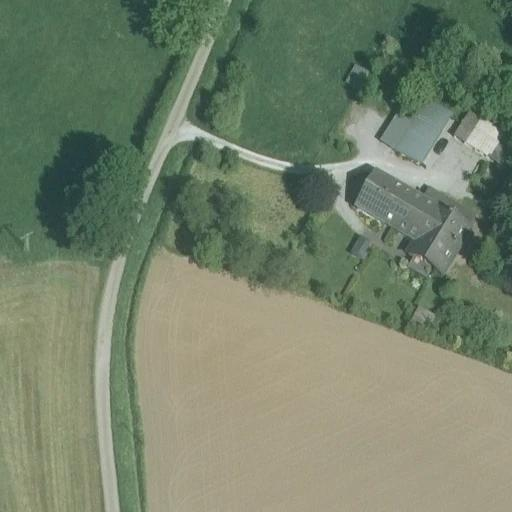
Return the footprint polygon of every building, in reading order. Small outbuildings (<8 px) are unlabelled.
[(357,90),(365,72),(353,66),(345,85),(357,90)] [(425,103),(416,117),(442,133),(450,119),(425,103)] [(503,138),(468,116),(453,140),(489,162),(503,138)] [(381,145),(393,153),(411,125),(399,117),(381,145)] [(442,133),(416,117),(411,125),(393,153),(420,169),(442,133)] [(511,143),(503,138),(489,162),(504,172),(511,159),(511,143)] [(421,206),(376,180),(357,211),(417,245),(435,214),(421,206)] [(459,211),(428,193),(421,206),(435,214),(436,213),(452,223),(459,211)] [(452,223),(436,213),(435,214),(417,245),(408,259),(440,279),(469,233),(452,223)]
